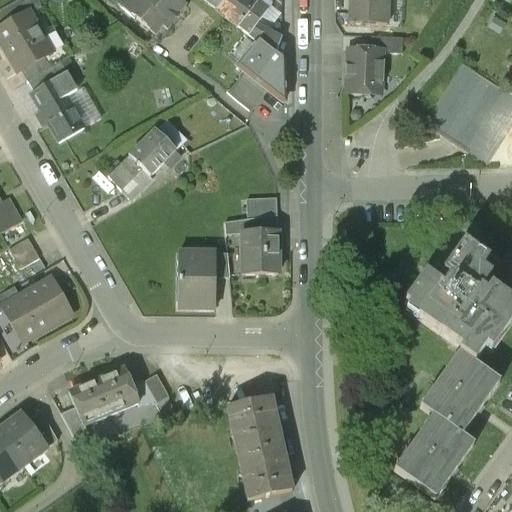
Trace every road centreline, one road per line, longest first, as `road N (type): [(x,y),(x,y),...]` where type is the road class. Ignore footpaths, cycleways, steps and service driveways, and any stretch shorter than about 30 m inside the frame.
road 1 (residential): [(138,332),(0,108)]
road 2 (residential): [(511,187),(309,189)]
road 3 (residential): [(309,189),(312,0)]
road 4 (residential): [(312,341),(138,332)]
road 5 (residential): [(336,511),(312,341)]
road 6 (residential): [(29,511),(72,480),(75,468),(28,378)]
road 7 (residential): [(312,341),(309,189)]
